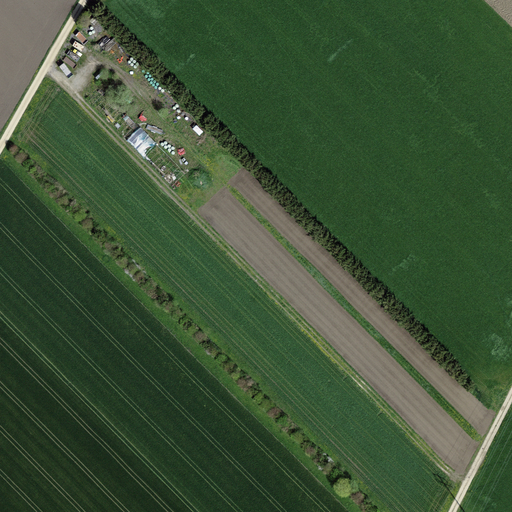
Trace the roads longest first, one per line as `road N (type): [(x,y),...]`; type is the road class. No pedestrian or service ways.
road 1 (track): [(0,157),(91,0)]
road 2 (track): [(511,387),(448,511)]
